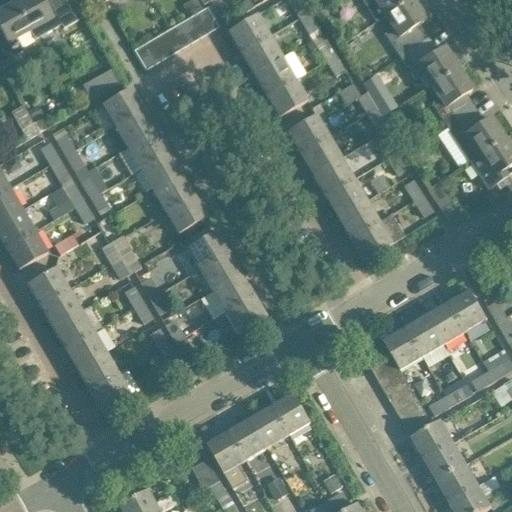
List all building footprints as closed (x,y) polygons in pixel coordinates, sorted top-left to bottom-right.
[(39,0),(23,0),(15,4),(31,32),(36,41),(46,36),(61,27),(63,31),(76,23),(62,0),(47,0),(41,3),(39,0)] [(197,16),(206,10),(203,6),(199,0),(197,0),(181,9),(188,21),(197,16)] [(298,0),(289,6),(299,21),(309,15),(299,0),(298,0)] [(358,0),(375,25),(383,19),(411,1),(410,0),(358,0)] [(384,38),(398,60),(424,43),(415,29),(425,22),(411,1),(383,19),(392,32),(384,38)] [(0,64),(1,66),(22,54),(15,41),(31,32),(15,4),(0,12),(0,64)] [(206,10),(197,16),(209,36),(218,30),(206,10)] [(299,21),(308,37),(319,31),(309,15),(299,21)] [(197,16),(188,21),(200,41),(209,36),(197,16)] [(227,34),(240,56),(269,39),(256,17),(227,34)] [(188,21),(179,26),(191,46),(200,41),(188,21)] [(179,26),(170,32),(181,52),(191,46),(179,26)] [(170,32),(161,37),(172,57),(181,52),(170,32)] [(161,37),(151,42),(163,62),(172,57),(161,37)] [(240,56),(253,78),(281,61),(269,39),(240,56)] [(151,42),(142,48),(154,68),(163,62),(151,42)] [(315,48),(325,64),(335,58),(326,42),(315,48)] [(422,77),(430,89),(457,71),(443,50),(433,56),(424,43),(398,60),(414,83),(422,77)] [(154,68),(142,48),(133,53),(145,73),(154,68)] [(335,58),(325,64),(335,80),(345,73),(335,58)] [(253,78),(265,99),(294,82),(281,61),(253,78)] [(430,106),(446,129),(471,113),(461,99),(471,92),(457,71),(430,89),(438,101),(430,106)] [(294,82),(265,99),(278,121),(307,104),(294,82)] [(101,108),(114,130),(143,113),(130,91),(101,108)] [(358,105),(366,117),(376,111),(373,107),(365,95),(356,101),(358,105)] [(389,97),(373,107),(376,111),(382,121),(397,111),(389,97)] [(376,111),(366,117),(375,133),(386,127),(382,121),(376,111)] [(114,130),(127,151),(156,134),(143,113),(114,130)] [(468,147),(476,159),(476,160),(504,142),(504,141),(490,120),(480,126),(471,113),(446,129),(461,152),(468,147)] [(286,135),(299,157),(328,140),(315,118),(286,135)] [(33,125),(23,131),(29,141),(39,136),(33,125)] [(127,151),(140,172),(168,155),(156,134),(127,151)] [(54,142),(64,159),(75,153),(65,136),(54,142)] [(476,160),(476,159),(469,164),(476,174),(480,181),(487,191),(495,186),(499,191),(511,182),(511,173),(511,174),(508,169),(511,166),(511,145),(508,140),(508,139),(504,141),(504,142),(476,160)] [(299,157),(312,178),(340,161),(328,140),(299,157)] [(376,147),(386,163),(397,156),(387,140),(376,147)] [(39,151),(49,168),(59,162),(49,145),(39,151)] [(421,149),(416,153),(416,159),(422,162),(427,159),(427,152),(421,149)] [(75,153),(64,159),(74,175),(84,168),(75,153)] [(140,172),(152,194),(181,177),(168,155),(140,172)] [(397,156),(386,163),(396,179),(406,172),(397,156)] [(312,178),(324,199),(353,182),(340,161),(312,178)] [(59,162),(49,168),(58,183),(68,177),(59,162)] [(0,196),(9,192),(0,176),(0,196)] [(152,194),(165,215),(194,198),(181,177),(152,194)] [(80,185),(90,202),(100,196),(90,178),(80,185)] [(324,199),(337,221),(366,204),(353,182),(324,199)] [(402,189),(411,204),(422,198),(412,183),(402,189)] [(438,210),(440,213),(451,205),(438,185),(427,192),(438,210)] [(64,194),(74,211),(84,205),(74,188),(64,194)] [(0,196),(0,225),(21,213),(9,192),(0,196)] [(100,196),(90,202),(99,217),(109,211),(100,196)] [(194,198),(165,215),(178,237),(207,220),(194,198)] [(422,198),(411,204),(422,221),(432,215),(422,198)] [(337,221),(349,242),(378,225),(366,204),(337,221)] [(84,205),(74,211),(83,226),(93,219),(84,205)] [(0,225),(0,242),(5,251),(34,234),(21,213),(0,225)] [(378,225),(349,242),(362,264),(404,239),(391,217),(378,225)] [(34,234),(5,251),(18,273),(47,256),(34,234)] [(186,251),(199,273),(228,256),(215,234),(186,251)] [(111,244),(121,261),(130,277),(141,271),(121,238),(111,244)] [(100,250),(110,267),(121,261),(111,244),(108,246),(100,250)] [(199,273),(212,294),(240,277),(228,256),(199,273)] [(121,261),(110,267),(119,283),(130,277),(121,261)] [(26,287),(39,309),(68,292),(55,270),(26,287)] [(212,294),(224,315),(253,299),(240,277),(212,294)] [(139,285),(149,302),(160,296),(150,279),(139,285)] [(124,295),(133,311),(143,305),(134,289),(124,295)] [(39,309),(51,330),(80,313),(68,292),(39,309)] [(470,294),(448,306),(465,335),(487,322),(470,294)] [(160,296),(149,302),(158,318),(169,312),(160,296)] [(253,299),(224,315),(237,337),(266,320),(253,299)] [(488,309),(497,325),(507,320),(497,304),(488,309)] [(143,305),(133,311),(142,327),(153,321),(143,305)] [(448,306),(427,319),(444,348),(465,335),(448,306)] [(51,330),(64,352),(93,335),(80,313),(51,330)] [(427,319),(405,331),(423,361),(444,348),(427,319)] [(497,325),(510,346),(511,345),(511,329),(507,320),(497,325)] [(164,328),(174,345),(184,339),(174,322),(164,328)] [(148,337),(158,354),(169,348),(159,331),(148,337)] [(391,359),(398,370),(400,374),(423,361),(405,331),(383,344),(391,359)] [(64,352),(77,373),(105,356),(93,335),(64,352)] [(184,339),(174,345),(183,360),(193,355),(184,339)] [(169,348),(158,354),(167,369),(178,363),(169,348)] [(77,373),(89,394),(118,378),(105,356),(77,373)] [(371,372),(377,382),(398,370),(391,359),(371,372)] [(503,364),(488,373),(494,384),(509,374),(503,364)] [(377,382),(383,392),(404,380),(400,374),(398,370),(377,382)] [(494,384),(488,373),(471,384),(477,394),(494,384)] [(118,378),(89,394),(102,416),(131,399),(118,378)] [(383,392),(389,403),(410,390),(404,380),(383,392)] [(389,403),(395,413),(416,401),(410,390),(389,403)] [(461,390),(445,399),(451,409),(467,400),(461,390)] [(294,397),(272,409),(289,438),(311,425),(294,397)] [(451,409),(445,399),(429,408),(435,418),(451,409)] [(395,413),(401,423),(422,411),(416,401),(395,413)] [(272,409),(251,422),(268,451),(289,438),(272,409)] [(422,411),(401,423),(408,434),(429,422),(422,411)] [(251,422),(229,435),(246,463),(268,451),(251,422)] [(412,440),(425,462),(454,446),(441,424),(412,440)] [(246,463),(229,435),(207,447),(233,491),(248,483),(239,468),(246,463)] [(425,462),(437,484),(466,467),(454,446),(425,462)] [(210,489),(220,483),(208,463),(192,472),(204,492),(210,489)] [(437,484),(450,505),(479,488),(466,467),(437,484)] [(220,483),(210,489),(220,506),(230,500),(220,483)] [(479,488),(450,505),(453,511),(488,511),(491,510),(479,488)] [(120,508),(122,511),(167,511),(177,507),(172,498),(157,506),(150,493),(120,508)] [(343,494),(327,503),(332,511),(333,511),(348,503),(343,494)] [(332,511),(327,503),(312,511),(332,511)]
